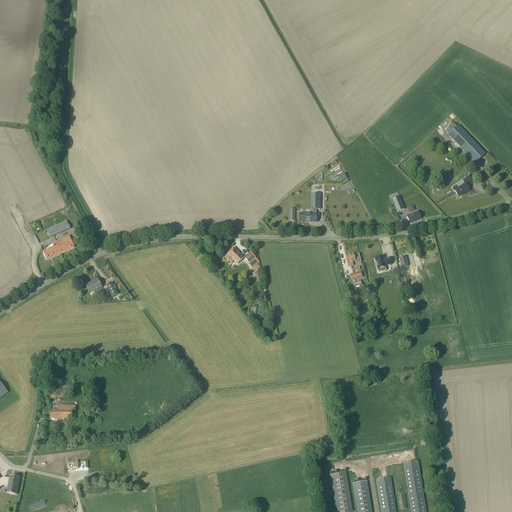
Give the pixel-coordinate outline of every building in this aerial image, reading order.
[(459,125),(457,127),(450,134),(449,135),(468,155),(472,160),(475,164),(486,154),(482,150),(478,146),(478,145),(459,125)] [(466,194),(470,191),(467,187),(473,183),(469,177),(452,188),(459,197),(465,193),(466,194)] [(316,222),(316,209),(320,209),(320,194),(311,194),(311,198),(311,213),(300,213),(300,222),(304,222),(304,221),(310,221),(310,222),(316,222)] [(404,209),(399,197),(392,200),(397,212),(404,209)] [(413,214),(407,217),(410,225),(421,220),(418,212),(413,214)] [(50,237),(70,229),(67,221),(46,230),(50,237)] [(46,260),(74,247),(69,236),(52,244),(54,247),(43,252),(46,260)] [(228,260),(232,264),(235,262),(237,264),(243,259),(237,252),(236,253),(233,249),(227,254),(231,258),(228,260)] [(247,261),(250,264),(256,259),(254,256),(250,252),(244,258),(247,261)] [(361,262),(359,254),(354,255),(354,254),(346,256),(349,267),(352,266),(351,263),(355,261),(356,264),(361,262)] [(408,256),(400,258),(404,269),(411,267),(408,256)] [(381,257),(374,259),(377,273),(381,272),(381,269),(384,268),(384,267),(390,265),(388,258),(384,259),(384,260),(382,260),(381,257)] [(259,271),(254,275),(259,281),(264,278),(259,271)] [(353,280),(354,280),(362,277),(360,271),(350,275),(352,281),(353,280)] [(102,288),(98,280),(91,284),(91,283),(86,285),(90,294),(90,293),(92,297),(96,295),(94,292),(102,288)] [(113,297),(118,294),(111,282),(106,285),(113,297)] [(0,398),(8,392),(0,381),(0,398)] [(51,419),(75,418),(76,406),(58,406),(58,410),(51,410),(51,419)] [(410,511),(426,511),(418,461),(403,464),(410,511)] [(68,472),(88,469),(87,462),(67,464),(68,472)] [(336,511),(351,511),(345,473),(331,475),(336,511)] [(17,492),(19,478),(10,476),(9,479),(3,477),(0,479),(0,488),(0,487),(3,485),(8,486),(7,490),(17,492)] [(396,511),(390,478),(376,480),(381,511),(396,511)] [(357,511),(371,511),(366,482),(353,484),(357,511)] [(400,510),(407,509),(404,494),(397,495),(400,510)]
